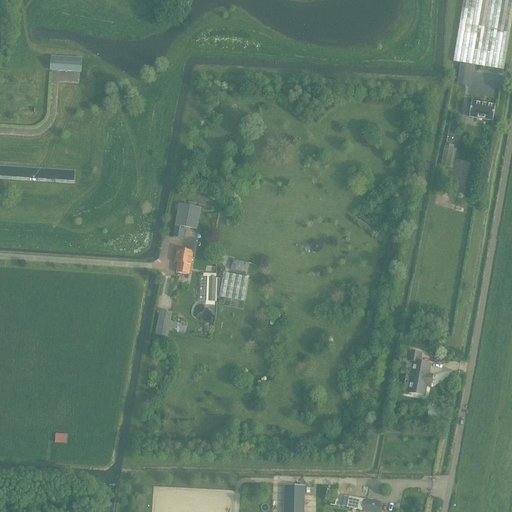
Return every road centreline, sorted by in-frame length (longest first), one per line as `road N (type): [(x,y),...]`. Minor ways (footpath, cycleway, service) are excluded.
road 1 (unclassified): [(444,511),(511,136)]
road 2 (unknown): [(0,252),(144,260)]
